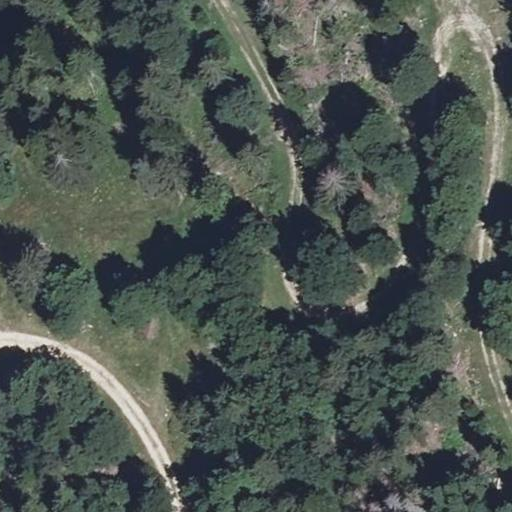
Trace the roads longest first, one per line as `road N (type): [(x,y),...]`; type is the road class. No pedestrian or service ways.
road 1 (track): [(456,0),(459,9),(444,29),(414,249),(373,309),(332,328),(317,322),(295,287),(299,143),(226,0)]
road 2 (track): [(459,9),(482,26),(501,108),(482,324),(511,418)]
road 3 (track): [(0,346),(58,350),(104,374),(157,440),(187,511)]
